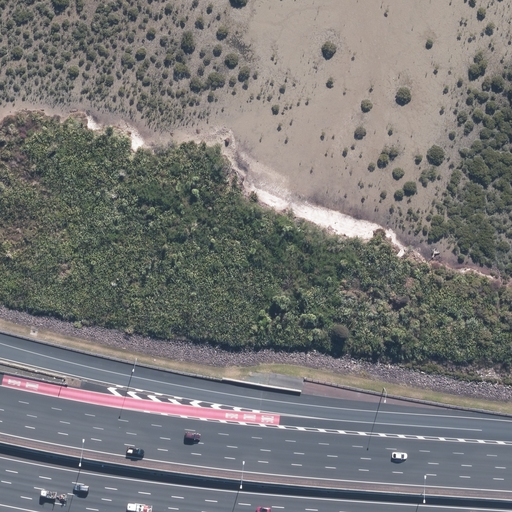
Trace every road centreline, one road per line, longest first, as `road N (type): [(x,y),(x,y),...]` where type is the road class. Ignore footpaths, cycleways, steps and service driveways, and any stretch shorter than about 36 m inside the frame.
road 1 (motorway): [(0,346),(223,393),(511,434)]
road 2 (motorway): [(0,408),(208,441),(511,467)]
road 3 (motorway): [(220,511),(0,481)]
